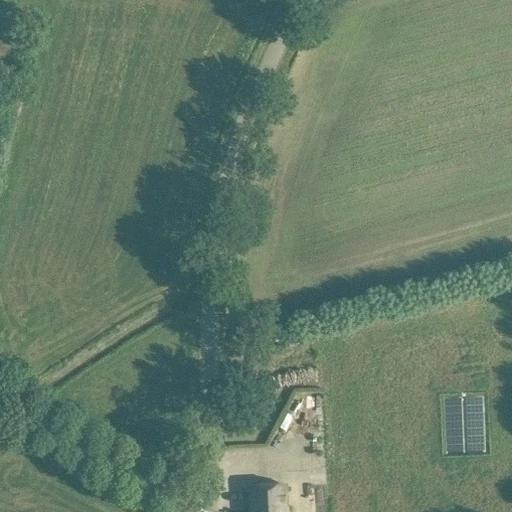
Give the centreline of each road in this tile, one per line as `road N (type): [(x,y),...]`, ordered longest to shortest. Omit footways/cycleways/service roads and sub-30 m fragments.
road 1 (unclassified): [(211,507),(206,397),(219,223),(237,139),(299,0)]
road 2 (residential): [(211,507),(74,446),(0,397)]
